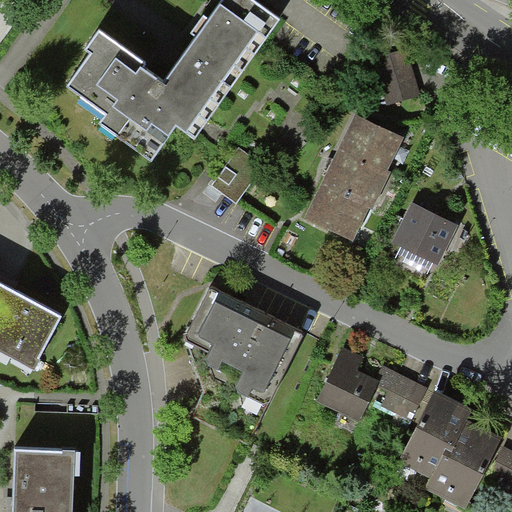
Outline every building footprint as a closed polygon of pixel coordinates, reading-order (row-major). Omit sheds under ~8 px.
[(283,17),(258,0),(216,0),(165,74),(100,29),(87,47),(93,51),(71,83),(108,109),(101,119),(153,156),(178,121),(199,136),(283,17)] [(401,140),(352,117),(304,218),(353,241),(401,140)] [(234,155),(216,180),(240,198),(258,173),(234,155)] [(455,227),(411,205),(393,241),(438,262),(455,227)] [(0,331),(39,353),(67,302),(0,266),(0,331)] [(246,450),(300,331),(208,289),(185,340),(203,400),(190,424),(246,450)] [(361,357),(341,348),(317,401),(360,420),(368,403),(408,421),(424,387),(378,367),(374,375),(357,367),(361,357)] [(471,409),(434,392),(401,464),(430,477),(424,488),(466,507),(499,436),(466,421),(471,409)] [(75,511),(78,440),(18,438),(16,488),(15,511),(75,511)] [(511,444),(508,443),(488,484),(511,495),(511,444)]
